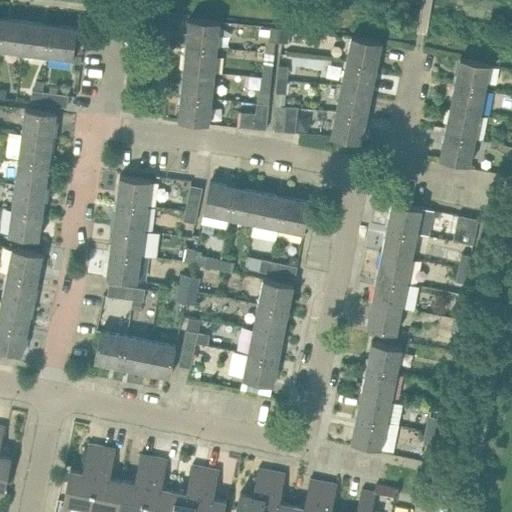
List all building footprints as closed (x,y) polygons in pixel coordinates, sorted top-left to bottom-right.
[(0,48),(23,51),(27,20),(2,17),(0,29),(0,48)] [(217,47),(220,21),(189,18),(186,43),(217,47)] [(47,54),(51,24),(27,20),(23,51),(47,54)] [(77,27),(51,24),(47,54),(73,58),(77,27)] [(279,41),(280,27),(271,26),(269,40),(279,41)] [(300,43),(302,29),(280,27),(279,41),(300,43)] [(377,66),(382,41),(351,35),(346,60),(377,66)] [(215,72),(217,47),(186,43),(184,69),(215,72)] [(485,89),(491,63),(460,57),(455,82),(485,89)] [(372,91),(377,66),(346,60),(341,85),(372,91)] [(274,64),(265,63),(263,77),(272,78),(274,64)] [(280,64),(278,78),(287,79),(289,65),(280,64)] [(212,97),(215,72),(184,69),(181,94),(212,97)] [(271,92),(272,78),(263,77),(262,91),(271,92)] [(286,93),(287,79),(278,78),(277,92),(286,93)] [(41,103),(43,91),(44,83),(36,82),(34,90),(32,90),(31,102),(41,103)] [(480,113),(485,89),(455,82),(450,107),(480,113)] [(367,116),(372,91),(341,85),(336,110),(367,116)] [(69,94),(43,91),(41,103),(67,106),(69,94)] [(209,123),(212,97),(181,94),(178,120),(209,123)] [(256,112),(254,127),(266,129),(269,104),(257,102),(256,112)] [(277,104),(274,130),(295,132),(298,107),(277,104)] [(53,137),(56,111),(25,107),(22,133),(53,137)] [(475,138),(480,113),(450,107),(445,132),(475,138)] [(242,110),(240,126),(254,127),(256,112),(242,110)] [(361,142),(367,116),(336,110),(331,135),(361,142)] [(470,164),(475,138),(445,132),(439,157),(470,164)] [(49,162),(53,137),(22,133),(19,158),(49,162)] [(46,187),(49,162),(19,158),(15,183),(46,187)] [(120,175),(116,201),(148,205),(151,179),(120,175)] [(229,216),(235,186),(210,181),(204,211),(229,216)] [(43,212),(46,187),(15,183),(12,208),(43,212)] [(190,184),(185,209),(197,211),(202,186),(190,184)] [(254,221),(260,191),(235,186),(229,216),(254,221)] [(279,227),(285,196),(260,191),(254,221),(279,227)] [(304,232),(310,201),(285,196),(279,227),(304,232)] [(144,230),(148,205),(116,201),(113,226),(144,230)] [(418,233),(423,207),(392,201),(387,226),(418,233)] [(39,238),(43,212),(12,208),(9,234),(39,238)] [(195,222),(197,211),(185,209),(183,220),(195,222)] [(473,244),(478,218),(458,214),(452,239),(473,244)] [(141,255),(144,230),(113,226),(110,250),(141,255)] [(424,259),(429,235),(418,233),(387,226),(382,251),(413,257),(424,259)] [(12,246),(7,272),(38,278),(43,253),(12,246)] [(196,248),(187,247),(184,261),(193,262),(196,248)] [(137,280),(141,255),(110,250),(106,277),(137,280)] [(445,262),(458,265),(460,252),(447,250),(445,262)] [(408,282),(413,257),(382,251),(377,275),(408,282)] [(462,253),(459,267),(468,268),(471,254),(462,253)] [(219,268),(220,259),(207,256),(205,265),(219,268)] [(289,259),(289,263),(297,265),(299,256),(295,256),(289,259)] [(269,272),(272,260),(261,258),(259,270),(269,272)] [(233,261),(220,259),(219,268),(232,270),(233,261)] [(289,263),(272,260),(269,272),(295,277),(297,265),(289,263)] [(465,282),(468,268),(459,267),(456,281),(465,282)] [(33,303),(38,278),(7,272),(2,296),(33,303)] [(188,288),(190,275),(181,273),(178,286),(188,288)] [(199,277),(190,275),(188,288),(197,290),(199,277)] [(403,306),(408,282),(377,275),(372,300),(403,306)] [(289,308),(294,283),(263,277),(258,302),(289,308)] [(132,298),(134,286),(109,283),(107,295),(132,298)] [(145,288),(134,286),(132,298),(143,300),(145,288)] [(185,301),(188,288),(178,286),(176,300),(185,301)] [(194,303),(197,290),(188,288),(185,301),(194,303)] [(0,321),(28,327),(33,303),(2,296),(0,305),(0,321)] [(132,298),(131,308),(142,309),(143,300),(132,298)] [(398,332),(403,306),(372,300),(366,326),(398,332)] [(284,334),(289,308),(258,302),(253,328),(284,334)] [(458,303),(455,317),(464,319),(467,305),(458,303)] [(457,351),(464,319),(455,317),(440,315),(434,346),(457,351)] [(0,348),(22,353),(28,327),(0,321),(0,348)] [(278,358),(284,334),(253,328),(248,352),(278,358)] [(120,365),(126,335),(100,329),(94,360),(120,365)] [(186,329),(184,339),(196,341),(198,331),(186,329)] [(145,370),(151,340),(126,335),(120,365),(145,370)] [(179,365),(190,367),(191,364),(196,341),(184,339),(179,365)] [(176,345),(151,340),(145,370),(170,375),(176,345)] [(372,340),(366,366),(397,373),(402,346),(372,340)] [(273,384),(278,358),(248,352),(243,378),(273,384)] [(190,367),(188,379),(201,381),(204,367),(191,364),(190,367)] [(392,397),(397,373),(366,366),(361,391),(392,397)] [(445,367),(442,382),(450,384),(453,369),(445,367)] [(448,397),(450,384),(442,382),(439,395),(448,397)] [(387,422),(392,397),(361,391),(356,415),(387,422)] [(381,447),(387,422),(356,415),(351,441),(381,447)] [(435,431),(437,417),(429,415),(426,429),(435,431)] [(0,447),(5,425),(0,424),(0,489),(4,491),(12,455),(0,453),(0,447)] [(432,445),(435,431),(426,429),(423,444),(432,445)] [(89,508),(102,445),(89,442),(83,470),(70,468),(61,511),(70,511),(72,504),(89,508)] [(109,511),(115,511),(122,478),(110,476),(116,448),(102,445),(89,508),(109,511)] [(429,461),(431,450),(422,448),(420,459),(429,461)] [(142,511),(154,456),(140,453),(135,481),(122,478),(115,511),(142,511)] [(169,511),(174,489),(161,487),(167,458),(154,456),(142,511),(169,511)] [(196,511),(206,466),(192,463),(186,492),(174,489),(169,511),(196,511)] [(219,469),(206,466),(196,511),(223,511),(226,500),(213,497),(219,469)] [(263,511),(272,470),(258,467),(253,494),(240,492),(235,511),(263,511)] [(290,511),(292,503),(280,500),(285,472),(272,470),(263,511),(290,511)] [(316,511),(323,480),(310,477),(304,505),(292,503),(290,511),(316,511)] [(335,511),(331,511),(337,483),(323,480),(316,511),(335,511)] [(385,485),(384,493),(394,495),(396,487),(385,485)] [(356,511),(371,511),(376,491),(361,488),(356,511)]
